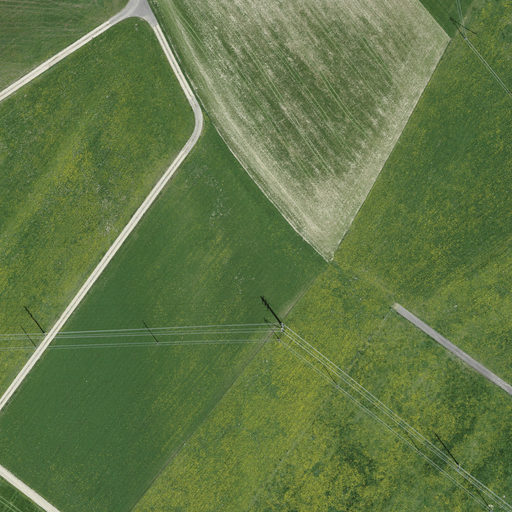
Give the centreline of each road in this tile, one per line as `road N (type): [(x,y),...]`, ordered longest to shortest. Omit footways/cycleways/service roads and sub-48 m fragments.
road 1 (track): [(143,0),(201,124),(0,408)]
road 2 (track): [(0,97),(143,0)]
road 3 (track): [(399,313),(511,393)]
